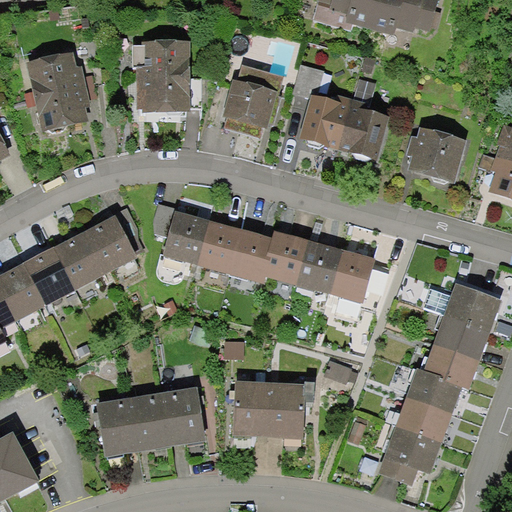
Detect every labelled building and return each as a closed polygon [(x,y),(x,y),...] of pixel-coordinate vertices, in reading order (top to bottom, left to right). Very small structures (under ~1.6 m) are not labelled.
[(330,0),(330,3),(328,8),(347,13),(344,22),(393,36),(396,26),(413,30),(414,26),(421,0),(330,0)] [(438,0),(421,0),(414,26),(430,31),(438,0)] [(189,40),(142,41),(142,45),(132,45),(132,67),(136,67),(137,109),(141,109),(142,112),(191,111),(189,40)] [(73,51),(26,61),(41,132),(88,122),(84,104),(91,103),(83,64),(77,66),(73,51)] [(375,64),(360,60),(356,73),(371,78),(375,64)] [(325,75),(300,68),(292,97),(310,102),(298,144),(372,165),(385,121),(366,116),(374,88),(357,84),(352,104),(335,99),(324,106),(317,104),(325,75)] [(239,74),(235,85),(229,83),(219,121),(238,131),(248,134),(271,131),(279,101),(271,98),(276,84),(239,74)] [(511,126),(511,127),(504,125),(497,143),(500,144),(495,157),(483,153),(478,167),(495,173),(489,191),(511,199),(511,126)] [(465,146),(416,131),(414,141),(408,140),(402,158),(410,160),(406,175),(452,189),(465,146)] [(0,281),(0,353),(9,350),(0,330),(0,323),(135,257),(128,247),(138,243),(137,231),(128,213),(99,228),(69,244),(40,260),(11,276),(0,281)] [(196,219),(178,214),(166,254),(264,284),(266,276),(361,305),(374,265),(357,260),(323,249),(291,239),(274,234),(272,242),(256,237),(227,228),(196,219)] [(499,303),(457,288),(427,375),(419,372),(382,475),(408,485),(413,470),(428,475),(435,456),(444,429),(454,400),(459,387),(468,390),(474,375),(483,347),(494,318),(499,303)] [(243,345),(225,346),(226,364),(244,364),(243,345)] [(349,372),(326,363),(321,379),(343,388),(349,372)] [(316,389),(235,386),(233,435),(252,435),(285,436),(302,437),(303,404),(315,404),(316,389)] [(196,394),(97,409),(104,457),(125,454),(155,449),(185,445),(204,442),(196,394)] [(367,429),(353,424),(345,445),(358,449),(367,429)] [(0,509),(36,490),(6,435),(0,438),(0,509)]
